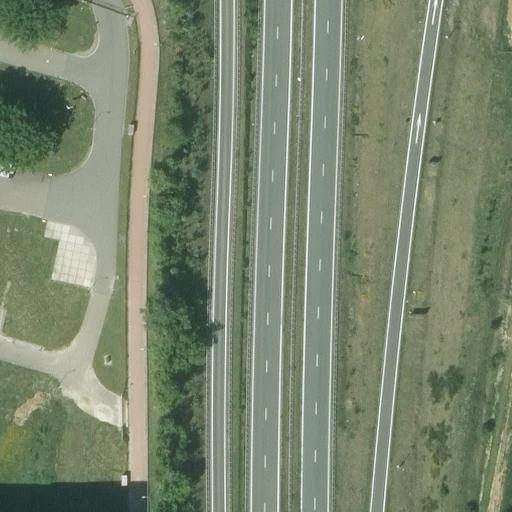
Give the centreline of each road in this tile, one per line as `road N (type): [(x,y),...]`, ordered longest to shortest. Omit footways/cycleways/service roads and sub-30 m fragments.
road 1 (trunk): [(375,511),(435,0)]
road 2 (trunk): [(313,511),(326,0)]
road 3 (trunk): [(273,0),(262,511)]
road 4 (trunk): [(227,0),(220,511)]
